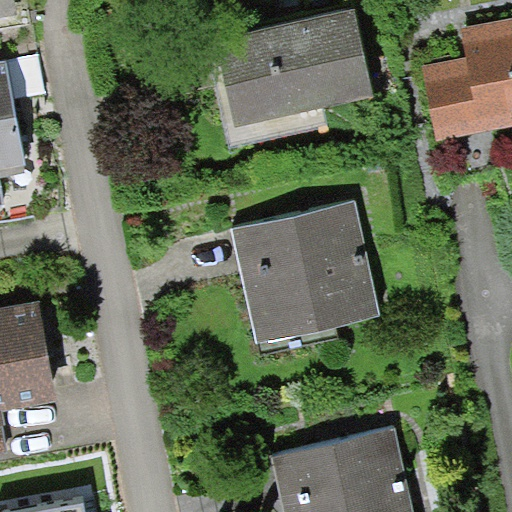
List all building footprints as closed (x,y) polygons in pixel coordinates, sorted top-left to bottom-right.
[(12,0),(0,0),(0,20),(16,18),(12,0)] [(460,58),(412,66),(425,146),(511,131),(511,15),(455,25),(460,58)] [(346,16),(200,46),(215,120),(361,91),(346,16)] [(2,63),(0,62),(0,173),(22,170),(2,63)] [(350,209),(222,233),(243,338),(371,313),(350,209)] [(30,305),(0,310),(0,457),(8,456),(0,418),(0,413),(50,403),(30,305)] [(409,511),(389,424),(260,454),(273,511),(409,511)]
